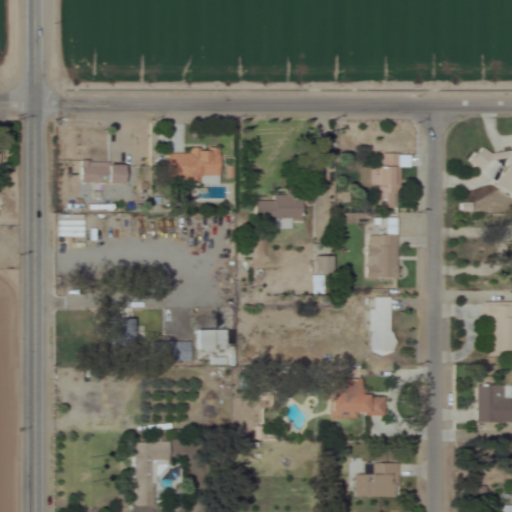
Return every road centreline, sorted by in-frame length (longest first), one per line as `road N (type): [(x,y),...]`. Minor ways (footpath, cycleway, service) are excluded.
road 1 (residential): [(511,98),(0,104)]
road 2 (secondary): [(33,511),(33,0)]
road 3 (residential): [(428,93),(433,511)]
